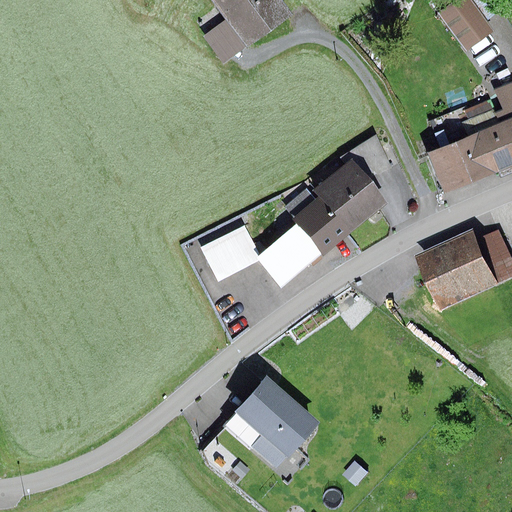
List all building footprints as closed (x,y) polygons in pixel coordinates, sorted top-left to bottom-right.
[(278,0),(207,0),(223,22),(201,37),(220,63),(289,15),(278,0)] [(465,0),(452,0),(435,13),(463,51),(489,31),(465,0)] [(463,135),(472,132),(489,173),(511,163),(511,82),(491,91),(497,111),(491,114),(489,110),(487,110),(484,102),(462,110),(466,120),(459,122),(463,135)] [(489,173),(472,132),(463,135),(420,153),(437,194),(489,173)] [(373,136),(350,148),(368,178),(388,168),(373,136)] [(324,168),(305,184),(307,187),(343,233),(345,235),(381,204),(344,161),(329,174),(324,168)] [(295,223),(253,256),(277,285),(343,233),(307,187),(282,206),(295,223)] [(237,227),(196,248),(213,282),(254,261),(237,227)] [(474,231),(416,257),(440,311),(511,278),(511,258),(499,229),(477,239),(474,231)] [(312,424),(254,376),(225,410),(257,437),(248,448),(274,469),(312,424)] [(238,462),(230,470),(240,479),(247,470),(238,462)] [(354,463),(344,477),(357,487),(367,473),(354,463)]
